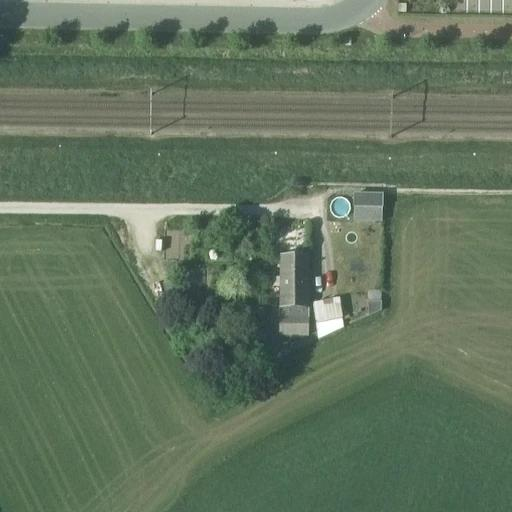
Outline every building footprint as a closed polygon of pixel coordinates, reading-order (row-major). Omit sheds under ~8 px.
[(368,195),(368,208),(382,209),(382,195),(368,195)] [(381,218),(381,213),(381,212),(382,211),(382,209),(368,208),(367,222),(381,223),(381,218)] [(280,257),(280,278),(272,278),(272,288),(280,288),(279,309),(279,315),(278,315),(279,337),(308,337),(308,309),(307,309),(308,257),(280,257)] [(366,302),(367,316),(379,311),(379,302),(366,302)] [(266,333),(241,333),(241,352),(266,353),(266,333)]
